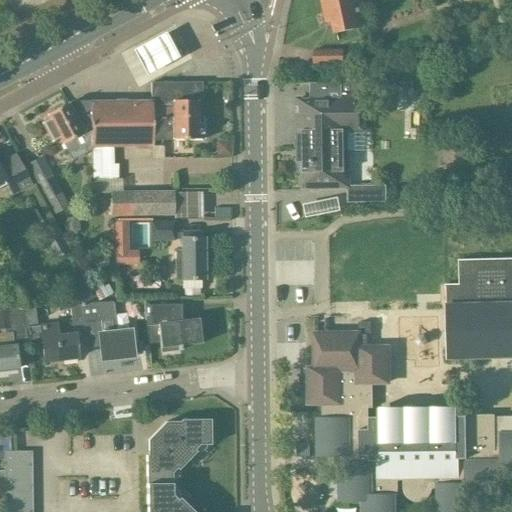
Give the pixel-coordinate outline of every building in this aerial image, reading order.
[(324,0),(329,22),(334,21),(337,32),(360,27),(357,15),(361,14),(360,11),(367,9),(365,0),(324,0)] [(165,34),(134,52),(147,76),(178,58),(165,34)] [(317,64),(341,64),(341,51),(317,51),(317,64)] [(154,139),(163,139),(204,138),(204,112),(198,112),(198,83),(153,83),(153,101),(154,139)] [(309,188),(310,188),(349,187),(348,134),(366,134),(365,83),(309,84),(309,98),(297,98),(298,159),(302,159),(303,190),(309,190),(309,188)] [(413,109),(414,87),(400,87),(399,109),(413,109)] [(68,105),(80,126),(93,126),(94,147),(163,146),(163,139),(154,139),(153,101),(72,102),(68,105)] [(80,126),(68,105),(49,115),(51,119),(43,123),(54,142),(61,138),(65,145),(66,145),(75,159),(94,149),(94,147),(93,126),(80,126)] [(0,181),(4,180),(11,194),(31,183),(16,154),(0,162),(0,181)] [(37,184),(54,216),(69,208),(52,176),(37,184)] [(386,187),(355,186),(355,202),(386,203),(386,187)] [(174,192),(111,193),(111,216),(174,215),(174,192)] [(151,242),(176,242),(175,221),(151,222),(151,242)] [(116,225),(118,268),(139,267),(139,254),(129,254),(128,225),(116,225)] [(178,280),(183,280),(182,289),(201,289),(201,279),(204,279),(204,238),(193,238),(193,232),(182,232),(183,252),(177,252),(178,280)] [(58,236),(46,242),(54,258),(65,252),(58,236)] [(449,306),(448,306),(449,358),(511,356),(511,258),(459,260),(459,285),(448,285),(444,285),(445,288),(449,288),(449,306)] [(179,301),(143,302),(147,342),(159,341),(160,348),(201,345),(199,319),(180,321),(179,301)] [(82,303),(84,326),(85,346),(99,345),(100,360),(132,357),(130,332),(117,333),(113,302),(82,303)] [(26,343),(41,341),(44,362),(78,358),(75,335),(58,337),(57,325),(37,327),(34,303),(22,304),(22,306),(26,339),(26,343)] [(72,327),(84,326),(82,303),(70,305),(72,327)] [(13,341),(26,339),(22,306),(9,308),(9,307),(0,307),(0,371),(17,369),(15,346),(14,346),(13,341)] [(404,478),(404,491),(405,493),(406,494),(407,496),(409,498),(410,499),(412,500),(414,500),(416,501),(418,501),(420,501),(422,500),(424,499),(426,498),(427,497),(429,495),(430,494),(431,492),(431,490),(431,488),(439,488),(439,511),(467,511),(467,492),(503,492),(502,464),(511,464),(511,417),(493,418),(493,417),(456,417),(456,409),(377,409),(377,418),(367,418),(367,409),(372,409),(371,384),(387,384),(386,348),(362,348),(362,335),(366,335),(366,323),(354,323),(354,335),(313,336),(314,369),(309,369),(309,405),(323,405),(323,419),(318,419),(319,457),(341,457),(341,502),(365,502),(365,511),(393,511),(393,497),(396,494),(396,478),(404,478)] [(210,420),(180,421),(180,422),(165,422),(147,441),(147,456),(145,456),(146,511),(148,511),(147,511),(191,511),(178,499),(176,501),(172,496),(171,474),(176,469),(178,471),(196,453),(194,451),(199,446),(210,446),(210,420)] [(3,452),(3,464),(31,464),(31,452),(3,452)] [(31,464),(3,464),(4,476),(31,476),(31,464)] [(4,476),(4,488),(32,488),(31,476),(4,476)] [(32,488),(4,488),(4,500),(32,500),(32,488)] [(4,500),(4,511),(31,511),(32,500),(4,500)]
